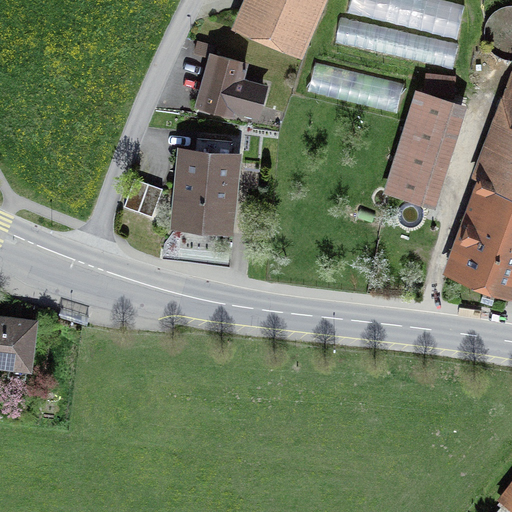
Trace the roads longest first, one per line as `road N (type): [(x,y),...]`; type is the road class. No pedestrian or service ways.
road 1 (primary): [(83,262),(240,307),(511,341)]
road 2 (residential): [(83,262),(147,89),(193,0)]
